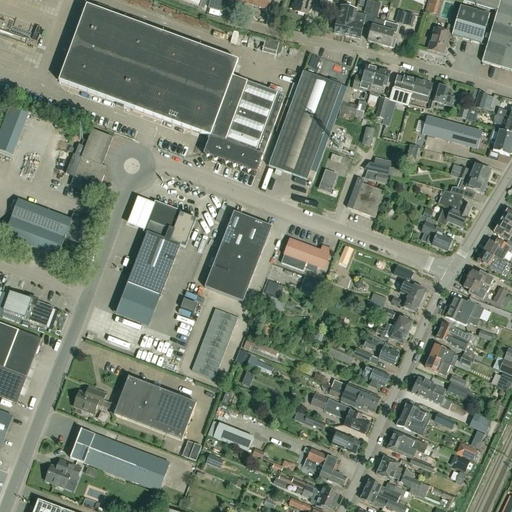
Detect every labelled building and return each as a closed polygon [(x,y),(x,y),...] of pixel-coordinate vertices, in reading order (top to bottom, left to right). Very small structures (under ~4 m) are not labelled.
[(256,0),(255,7),(261,9),(262,11),(265,12),(267,11),(269,11),(271,0),(256,0)] [(317,5),(318,0),(295,0),(295,3),(297,4),(294,12),(307,15),(311,3),(317,5)] [(434,12),(437,0),(425,0),(423,9),(434,12)] [(511,0),(458,0),(467,3),(467,2),(497,11),(482,63),(511,71),(511,0)] [(363,13),(371,15),(374,2),(367,1),(363,13)] [(374,2),(371,15),(377,17),(381,4),(374,2)] [(256,175),(285,97),(232,77),(238,62),(87,6),(59,82),(210,137),(206,149),(203,155),(205,156),(206,158),(209,157),(225,163),(226,165),(229,164),(232,166),(233,168),(236,167),(239,168),(241,171),(243,170),(247,171),(248,174),(251,173),(256,175)] [(334,34),(350,38),(356,14),(355,14),(356,10),(342,7),(339,20),(337,19),(336,23),(335,22),(333,24),(332,30),(333,31),(335,32),(334,34)] [(428,50),(443,55),(449,34),(452,35),(451,36),(481,45),(489,16),(460,7),(454,27),(448,25),(446,33),(434,29),(428,50)] [(403,25),(406,14),(398,11),(395,23),(403,25)] [(356,14),(350,38),(360,40),(365,16),(356,14)] [(378,46),(385,23),(374,19),(367,42),(378,46)] [(398,26),(385,23),(378,46),(389,49),(392,50),(395,41),(392,40),(393,34),(396,35),(398,26)] [(262,52),(275,56),(279,43),(265,40),(262,52)] [(355,78),(352,89),(352,90),(361,93),(362,90),(370,92),(377,69),(377,68),(366,65),(362,80),(355,78)] [(390,73),(377,69),(370,92),(369,96),(377,98),(380,97),(380,94),(383,86),(386,87),(390,73)] [(341,87),(303,72),(268,167),(307,181),(341,87)] [(410,99),(411,95),(415,80),(404,77),(403,82),(396,80),(393,90),(390,102),(408,107),(410,99)] [(432,88),(425,86),(426,83),(415,80),(411,95),(410,99),(427,104),(432,88)] [(285,91),(287,84),(281,82),(279,88),(285,91)] [(446,96),(448,89),(437,86),(433,101),(431,101),(428,110),(432,111),(435,103),(437,104),(436,107),(443,109),(444,106),(451,108),(454,98),(446,96)] [(347,89),(342,102),(339,113),(361,119),(365,105),(358,103),(357,107),(347,104),(352,90),(352,89),(347,88),(347,89)] [(494,98),(488,96),(479,93),(474,108),(483,111),(484,108),(490,110),(494,98)] [(382,125),(383,121),(389,101),(381,98),(375,118),(374,123),(382,125)] [(467,116),(469,110),(460,108),(457,119),(466,121),(466,120),(467,116)] [(501,118),(511,121),(511,108),(511,109),(510,114),(499,110),(497,116),(500,118),(501,118)] [(511,121),(501,118),(500,118),(497,116),(494,117),(493,121),(494,124),(498,125),(505,127),(504,130),(511,132),(511,121)] [(492,140),(493,137),(487,135),(487,134),(427,118),(423,134),(483,151),(486,139),(492,140)] [(390,127),(392,121),(384,119),(383,121),(382,125),(390,127)] [(369,147),(373,131),(366,129),(362,145),(369,147)] [(73,155),(65,174),(100,188),(105,176),(99,174),(113,138),(92,130),(85,148),(78,145),(74,156),(73,155)] [(511,149),(511,148),(511,144),(511,135),(499,132),(493,152),(509,157),(509,156),(511,154),(511,153),(511,149)] [(0,151),(12,156),(16,147),(0,141),(0,151)] [(415,161),(416,157),(418,149),(410,147),(407,159),(415,161)] [(342,159),(332,155),(330,161),(340,164),(342,159)] [(388,174),(391,163),(375,159),(373,170),(388,174)] [(414,163),(413,169),(426,173),(427,167),(414,163)] [(486,183),(490,172),(475,165),(472,172),(463,168),(462,169),(454,165),(452,171),(453,172),(460,175),(461,173),(486,183)] [(30,182),(38,182),(37,166),(29,166),(30,182)] [(330,194),(337,176),(325,172),(319,190),(330,194)] [(486,183),(461,173),(460,175),(461,175),(460,179),(464,180),(467,186),(466,189),(481,195),(486,183)] [(376,175),(374,183),(386,185),(388,177),(376,175)] [(347,209),(352,211),(375,219),(384,193),(362,184),(363,181),(357,179),(347,209)] [(438,205),(444,208),(467,217),(471,207),(461,203),(462,197),(451,194),(444,192),(438,205)] [(145,232),(155,206),(146,202),(138,199),(127,225),(136,228),(145,232)] [(78,244),(87,220),(73,214),(71,220),(18,200),(4,237),(58,257),(65,238),(78,244)] [(196,220),(156,204),(155,206),(145,232),(144,234),(146,235),(127,284),(160,297),(180,247),(185,249),(196,220)] [(467,217),(444,208),(437,223),(445,227),(445,226),(446,222),(462,229),(467,217)] [(420,217),(430,220),(433,212),(425,209),(425,211),(423,211),(420,217)] [(501,222),(511,228),(511,213),(507,211),(501,222)] [(243,303),(272,228),(234,213),(204,289),(243,303)] [(447,253),(452,240),(442,236),(444,231),(434,227),(436,223),(430,220),(420,217),(418,223),(424,226),(421,233),(429,236),(426,243),(447,253)] [(511,228),(501,222),(494,234),(511,244),(511,228)] [(489,241),(483,252),(502,263),(507,252),(510,254),(511,250),(511,249),(496,240),(494,244),(489,241)] [(306,263),(324,270),(331,251),(322,248),(320,252),(289,241),(284,255),(306,263)] [(507,266),(502,263),(483,252),(477,263),(501,277),(507,266)] [(303,273),(306,263),(284,255),(281,264),(303,273)] [(339,256),(337,262),(345,264),(347,259),(339,256)] [(393,275),(410,282),(413,274),(397,267),(393,275)] [(467,280),(482,287),(488,291),(489,288),(494,280),(480,273),(478,275),(472,272),(467,280)] [(304,277),(298,293),(317,299),(323,284),(304,277)] [(274,297),(280,284),(269,280),(264,293),(274,297)] [(488,291),(482,287),(467,280),(463,288),(470,291),(468,294),(482,302),(486,293),(488,291)] [(401,281),(399,286),(406,289),(406,288),(410,290),(407,297),(421,303),(422,302),(423,302),(425,299),(424,297),(426,292),(412,285),(412,286),(401,281)] [(286,287),(284,296),(290,298),(293,289),(286,287)] [(500,289),(496,295),(504,299),(507,293),(500,289)] [(2,292),(0,296),(0,303),(5,306),(9,295),(2,292)] [(10,293),(3,312),(46,328),(53,309),(36,303),(37,301),(30,298),(29,300),(10,293)] [(371,300),(384,306),(386,300),(373,295),(371,300)] [(504,299),(496,295),(493,302),(500,306),(504,299)] [(421,305),(421,303),(407,297),(404,304),(400,302),(401,301),(393,298),(391,303),(402,308),(402,309),(416,315),(419,309),(420,309),(421,306),(421,305)] [(273,298),(270,304),(283,309),(286,304),(273,298)] [(484,309),(468,302),(467,304),(454,298),(449,308),(478,321),(484,309)] [(382,310),(384,306),(371,300),(369,305),(382,310)] [(316,305),(313,312),(322,316),(325,309),(316,305)] [(478,322),(478,321),(449,308),(445,318),(465,327),(467,323),(472,325),(472,326),(478,328),(480,323),(478,322)] [(215,310),(213,316),(224,320),(226,314),(215,310)] [(396,322),(393,327),(407,334),(408,333),(410,332),(411,329),(410,328),(413,322),(399,316),(388,311),(387,312),(384,310),(382,315),(385,317),(396,322)] [(227,314),(225,320),(236,324),(238,319),(227,314)] [(213,316),(211,321),(222,326),(224,320),(213,316)] [(225,320),(222,326),(234,330),(236,324),(225,320)] [(211,321),(209,327),(220,331),(222,326),(211,321)] [(265,337),(269,324),(262,322),(258,335),(265,337)] [(442,324),(438,332),(468,345),(468,344),(471,337),(442,324)] [(26,379),(41,340),(0,325),(0,403),(15,409),(26,379)] [(407,335),(407,334),(393,327),(393,328),(387,325),(384,330),(378,328),(376,333),(385,337),(382,342),(388,345),(390,340),(402,345),(404,340),(407,340),(408,337),(407,335)] [(222,326),(220,331),(231,336),(234,330),(222,326)] [(209,327),(206,332),(218,337),(220,331),(209,327)] [(220,331),(218,337),(229,341),(231,336),(220,331)] [(478,337),(495,344),(498,338),(480,331),(478,337)] [(206,332),(204,338),(216,342),(218,337),(206,332)] [(468,345),(438,332),(435,339),(460,350),(460,349),(465,351),(468,345)] [(474,336),(471,343),(479,347),(482,340),(474,336)] [(218,337),(216,342),(227,347),(229,341),(218,337)] [(204,338),(202,344),(213,348),(216,342),(204,338)] [(278,352),(247,339),(243,350),(249,352),(251,347),(276,357),(278,352)] [(216,342),(214,348),(225,352),(227,347),(216,342)] [(202,344),(200,349),(211,354),(213,348),(202,344)] [(396,360),(399,354),(391,351),(393,348),(385,345),(384,348),(376,344),(373,351),(381,354),(379,360),(393,366),(394,365),(396,364),(397,362),(396,360)] [(435,345),(430,357),(442,362),(450,366),(454,368),(458,358),(453,356),(453,354),(447,352),(447,351),(435,345)] [(214,348),(212,354),(223,358),(225,352),(214,348)] [(200,349),(198,355),(209,359),(211,354),(200,349)] [(328,356),(350,365),(353,358),(331,350),(328,356)] [(353,357),(368,363),(370,356),(356,350),(353,357)] [(212,354),(210,359),(221,364),(223,358),(212,354)] [(198,355),(196,360),(207,365),(209,359),(198,355)] [(459,363),(470,368),(474,361),(463,356),(459,363)] [(442,362),(430,357),(425,368),(437,374),(438,373),(444,376),(445,377),(450,366),(442,362)] [(210,359),(207,365),(219,369),(221,364),(210,359)] [(196,360),(194,366),(205,370),(207,365),(196,360)] [(511,377),(511,376),(511,363),(504,360),(499,372),(504,374),(511,377)] [(207,365),(205,370),(216,375),(219,369),(207,365)] [(191,372),(203,376),(205,370),(194,366),(191,372)] [(266,366),(263,373),(270,376),(273,368),(266,366)] [(384,388),(389,376),(374,370),(364,366),(363,369),(362,368),(360,373),(363,374),(360,381),(369,384),(368,386),(377,390),(379,385),(384,388)] [(205,370),(203,376),(214,380),(216,375),(205,370)] [(511,377),(504,374),(502,380),(511,384),(511,382),(511,377)] [(463,389),(466,382),(452,376),(449,383),(451,384),(463,389)] [(113,416),(182,442),(196,404),(128,378),(117,407),(112,406),(112,404),(110,405),(103,402),(106,395),(88,389),(86,395),(79,393),(79,394),(77,395),(75,399),(76,401),(74,407),(82,411),(81,412),(82,414),(86,416),(88,415),(89,413),(94,415),(98,405),(102,407),(109,409),(109,411),(111,410),(115,412),(113,416)] [(442,398),(445,390),(418,378),(414,386),(441,397),(442,398)] [(331,387),(377,406),(380,399),(349,386),(348,387),(334,381),(331,387)] [(467,391),(463,389),(451,384),(448,392),(464,399),(467,391)] [(439,401),(441,397),(414,386),(411,394),(430,402),(431,398),(439,401)] [(374,414),(377,406),(331,387),(328,396),(341,401),(340,403),(366,413),(367,411),(374,414)] [(222,403),(227,405),(231,394),(226,392),(222,403)] [(322,411),(327,400),(315,394),(310,406),(322,411)] [(361,417),(350,413),(351,411),(328,401),(323,412),(346,422),(344,427),(363,435),(364,434),(366,434),(368,429),(367,428),(369,422),(360,419),(361,417)] [(426,427),(431,416),(406,405),(401,416),(417,423),(426,427)] [(0,445),(1,446),(12,418),(0,413),(0,445)] [(435,414),(431,422),(446,429),(450,421),(435,414)] [(491,422),(475,414),(469,428),(485,435),(491,422)] [(426,427),(417,423),(401,416),(397,426),(422,437),(426,427)] [(304,423),(323,431),(326,425),(306,417),(304,423)] [(213,439),(238,449),(248,453),(253,438),(219,425),(213,439)] [(70,459),(157,493),(169,464),(81,430),(70,459)] [(414,441),(409,439),(394,432),(390,441),(416,452),(423,455),(427,445),(414,440),(414,441)] [(358,448),(360,443),(336,433),(331,445),(355,455),(356,453),(357,453),(359,449),(358,448)] [(414,458),(416,452),(390,441),(386,449),(406,458),(407,455),(414,458)] [(188,442),(182,457),(196,462),(201,447),(188,442)] [(471,447),(478,450),(480,445),(474,442),(471,447)] [(460,444),(456,454),(462,457),(462,456),(473,461),(477,452),(466,447),(460,444)] [(309,455),(304,468),(320,475),(319,478),(342,488),(346,479),(335,474),(340,462),(311,450),(311,451),(305,448),(303,453),(309,455)] [(263,458),(264,453),(255,450),(252,456),(262,460),(263,458)] [(206,465),(220,471),(224,462),(209,456),(206,465)] [(455,469),(465,474),(470,462),(460,457),(455,469)] [(383,458),(379,466),(412,481),(412,480),(414,476),(414,475),(409,472),(402,469),(397,467),(398,464),(383,458)] [(432,474),(434,469),(412,460),(410,464),(432,474)] [(45,482),(64,490),(68,479),(76,482),(81,470),(67,465),(65,472),(51,467),(45,482)] [(289,476),(297,475),(297,466),(289,467),(289,476)] [(412,481),(379,466),(376,475),(391,482),(393,478),(397,480),(397,481),(396,483),(402,485),(402,486),(418,493),(422,484),(412,480),(412,481)] [(461,487),(466,476),(460,473),(455,484),(461,487)] [(313,489),(314,488),(294,480),(292,483),(279,477),(278,480),(304,491),(335,504),(339,496),(330,493),(331,490),(324,487),(321,492),(313,489)] [(369,481),(364,490),(397,504),(400,497),(403,498),(406,499),(408,494),(406,493),(395,487),(386,484),(384,489),(381,487),(369,481)] [(397,504),(364,490),(360,499),(373,505),(383,509),(385,507),(395,511),(405,511),(407,509),(402,507),(397,504)] [(335,504),(304,491),(301,497),(308,500),(309,498),(312,499),(310,503),(311,504),(315,506),(315,507),(323,510),(324,508),(332,511),(335,504)] [(511,511),(511,498),(510,497),(503,511),(511,511)] [(321,511),(312,508),(303,504),(291,499),(288,506),(300,511),(300,510),(306,511),(305,511),(321,511)] [(66,511),(37,501),(33,511),(66,511)]
